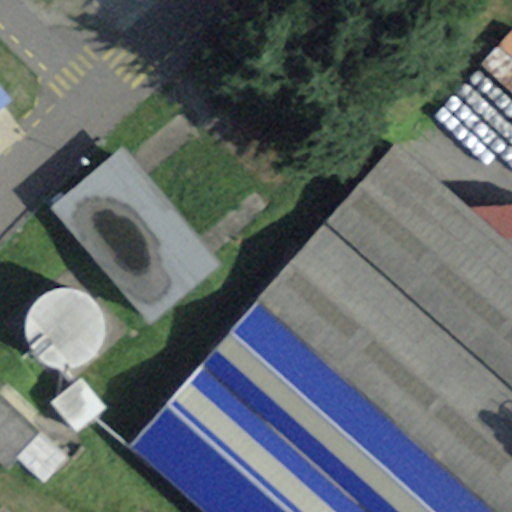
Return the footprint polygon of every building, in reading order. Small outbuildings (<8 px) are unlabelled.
[(511,85),(511,40),(490,63),(511,85)] [(0,149),(22,132),(0,103),(0,149)] [(159,331),(231,270),(132,152),(59,212),(159,331)] [(511,511),(511,257),(393,153),(125,456),(188,511),(511,511)] [(35,346),(92,376),(117,328),(59,298),(35,346)] [(0,400),(0,457),(14,477),(52,450),(11,393),(0,400)]
